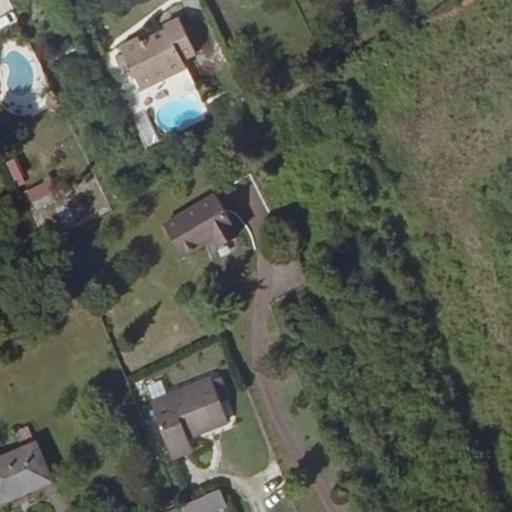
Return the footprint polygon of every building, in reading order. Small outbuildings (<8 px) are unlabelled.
[(194,49),(177,14),(168,18),(170,23),(143,35),(141,31),(123,39),(144,84),(187,63),(184,55),(194,49)] [(209,112),(195,81),(153,101),(167,132),(209,112)] [(51,178),(25,189),(32,206),(58,196),(51,178)] [(213,191),(164,223),(184,253),(214,234),(219,242),(238,230),(213,191)] [(230,419),(215,379),(154,403),(175,456),(194,448),(188,436),(230,419)] [(36,437),(25,442),(42,482),(53,477),(36,437)] [(42,482),(25,442),(0,452),(0,496),(1,500),(42,482)] [(207,492),(180,503),(156,511),(198,511),(212,507),(207,492)]
